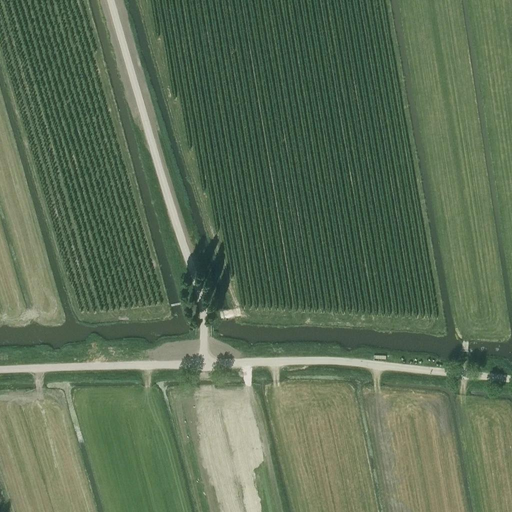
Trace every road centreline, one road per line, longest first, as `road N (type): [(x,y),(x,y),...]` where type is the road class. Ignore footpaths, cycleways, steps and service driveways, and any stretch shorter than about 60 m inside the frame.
road 1 (unclassified): [(204,323),(112,0)]
road 2 (track): [(511,379),(320,361),(204,364)]
road 3 (track): [(0,369),(204,364)]
